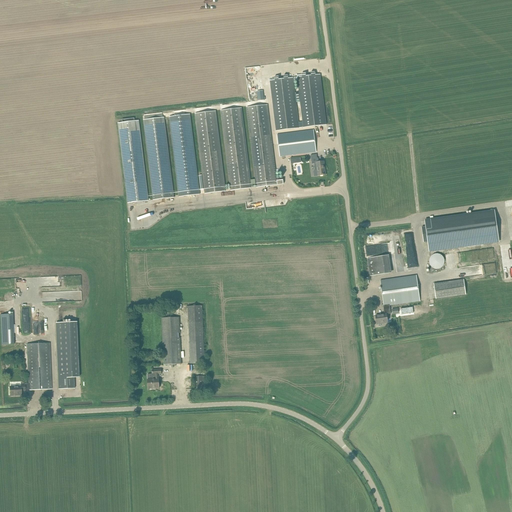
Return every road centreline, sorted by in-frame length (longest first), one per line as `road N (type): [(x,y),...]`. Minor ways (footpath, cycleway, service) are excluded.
road 1 (unclassified): [(336,439),(363,402),(368,369),(320,0)]
road 2 (unclassified): [(0,415),(234,403),(285,411),(336,439)]
road 3 (unknown): [(286,190),(267,72),(329,64)]
road 4 (unknown): [(286,190),(133,214)]
